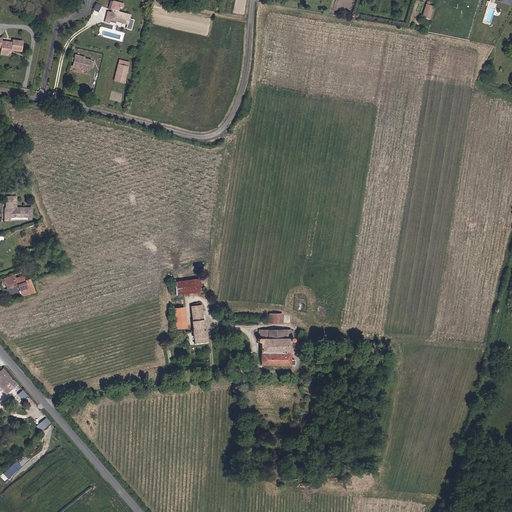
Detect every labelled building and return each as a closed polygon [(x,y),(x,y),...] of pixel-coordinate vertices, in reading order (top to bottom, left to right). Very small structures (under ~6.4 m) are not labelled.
[(110,9),(112,10),(115,11),(112,19),(128,24),(131,15),(119,11),(121,3),(115,1),(112,0),(110,9)] [(430,5),(426,18),(433,20),(437,7),(430,5)] [(2,37),(0,36),(0,45),(2,46),(0,52),(11,55),(13,49),(21,51),(24,40),(13,38),(13,42),(1,40),(2,37)] [(77,53),(76,56),(73,56),(72,60),(75,61),(74,66),(88,69),(91,59),(84,57),(85,55),(77,53)] [(128,64),(118,62),(113,81),(123,84),(128,64)] [(31,219),(31,209),(24,208),(23,210),(23,212),(18,212),(16,210),(16,197),(7,197),(7,214),(11,219),(31,219)] [(32,254),(42,250),(39,244),(30,248),(32,254)] [(16,285),(18,289),(22,298),(37,292),(33,283),(31,279),(28,280),(26,273),(14,277),(13,274),(0,278),(0,283),(3,282),(6,288),(16,285)] [(174,294),(201,290),(198,276),(172,281),(174,294)] [(187,327),(182,306),(173,308),(177,329),(187,327)] [(204,329),(201,306),(189,308),(195,344),(210,342),(208,329),(204,329)] [(283,313),(271,313),(271,324),(283,324),(283,313)] [(292,336),(292,329),(259,330),(259,336),(256,336),(256,341),(262,341),(262,364),(296,363),(296,357),(292,358),(292,341),(295,342),(295,336),(292,336)] [(0,385),(8,394),(20,383),(6,367),(0,372),(0,385)] [(23,389),(18,394),(23,399),(28,395),(23,389)] [(41,431),(51,422),(47,416),(36,425),(41,431)] [(18,461),(0,478),(4,482),(22,465),(18,461)] [(344,486),(329,484),(328,491),(343,492),(344,486)]
